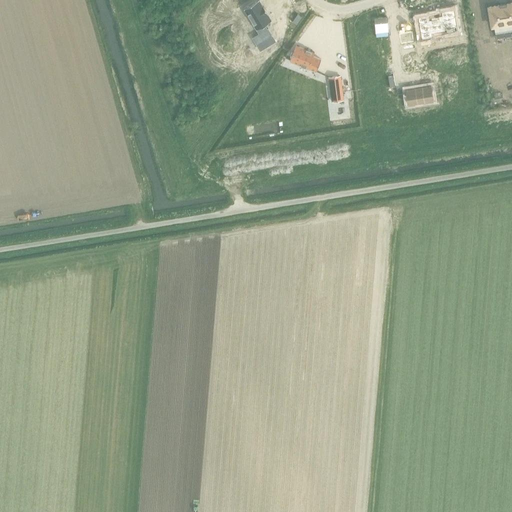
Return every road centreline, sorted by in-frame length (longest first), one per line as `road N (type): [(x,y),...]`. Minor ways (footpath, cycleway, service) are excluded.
road 1 (track): [(0,250),(511,166)]
road 2 (track): [(0,271),(392,209)]
